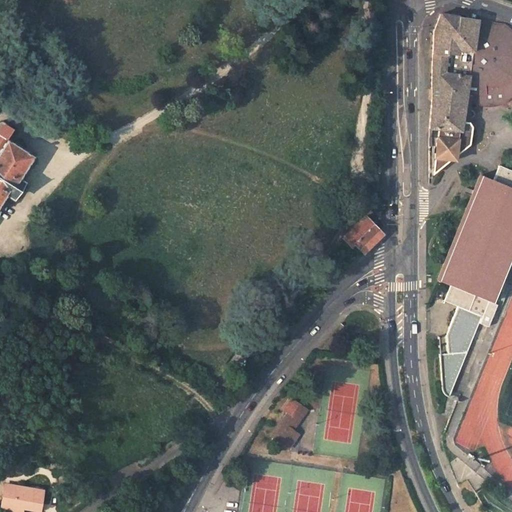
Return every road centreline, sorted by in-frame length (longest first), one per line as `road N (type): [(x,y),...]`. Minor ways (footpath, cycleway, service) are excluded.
road 1 (secondary): [(399,259),(400,0)]
road 2 (secondary): [(443,511),(403,381),(401,315)]
road 3 (residential): [(89,511),(220,420),(239,418)]
road 4 (tertiary): [(314,323),(239,418)]
